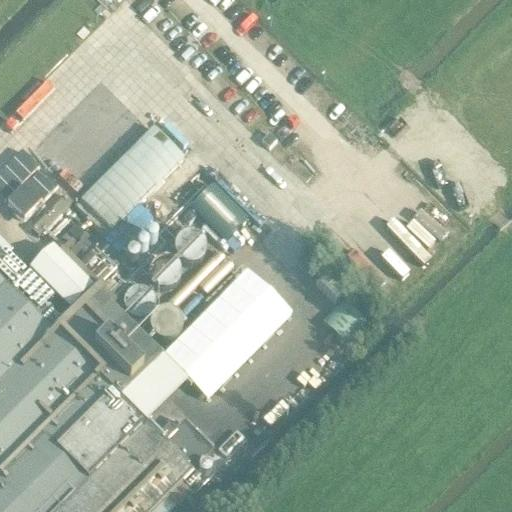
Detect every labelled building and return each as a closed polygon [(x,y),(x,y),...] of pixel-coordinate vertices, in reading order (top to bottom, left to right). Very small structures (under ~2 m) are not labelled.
[(80,204),(75,209),(106,240),(111,235),(184,162),(153,131),(80,204)] [(40,173),(7,208),(24,224),(58,190),(40,173)] [(38,240),(72,205),(65,198),(31,233),(38,240)] [(110,247),(118,255),(124,249),(131,255),(139,247),(148,256),(159,244),(150,236),(174,212),(159,198),(110,247)] [(28,275),(70,315),(93,292),(51,251),(28,275)] [(156,511),(192,476),(144,429),(118,403),(160,360),(93,293),(58,327),(46,315),(38,323),(0,285),(0,511),(156,511)]
